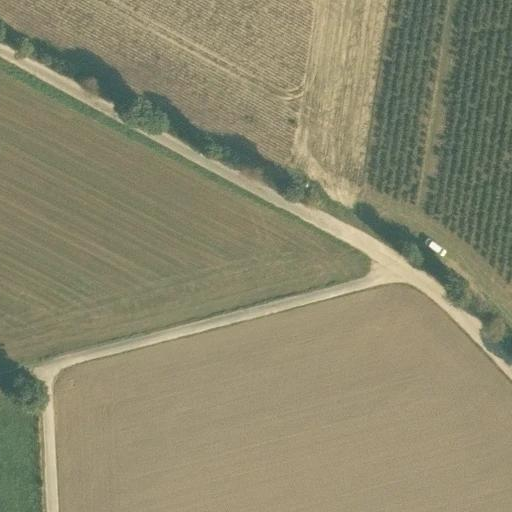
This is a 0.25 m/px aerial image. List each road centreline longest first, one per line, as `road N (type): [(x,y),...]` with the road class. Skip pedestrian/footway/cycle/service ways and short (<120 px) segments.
road 1 (track): [(511,375),(410,268),(0,47)]
road 2 (track): [(410,268),(45,366)]
road 3 (track): [(52,511),(45,366)]
